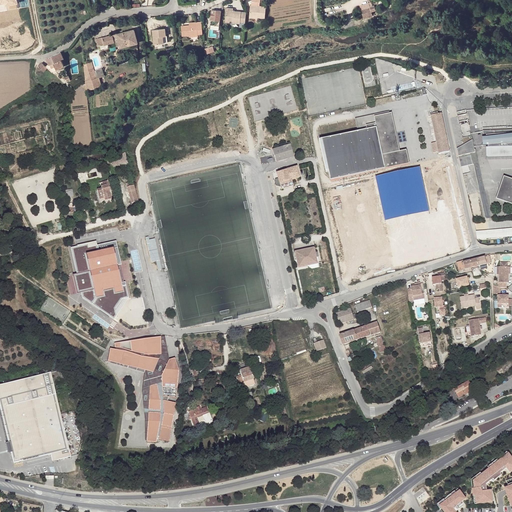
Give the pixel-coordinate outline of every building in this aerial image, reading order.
[(260,2),(260,0),(251,0),(251,5),(250,5),(249,17),(258,17),(265,18),(266,6),(259,6),(260,2)] [(246,12),(241,12),(241,11),(233,11),(233,8),(228,8),(227,10),(226,10),(225,20),(230,21),(233,21),(232,23),(240,23),(240,27),(245,28),(246,12)] [(369,17),(366,8),(361,9),(363,18),(369,17)] [(219,10),(212,9),(210,25),(219,26),(221,10),(219,10)] [(197,24),(189,25),(181,26),(182,36),(189,35),(198,34),(203,34),(202,22),(197,22),(197,24)] [(166,36),(165,28),(153,30),(154,44),(164,43),(163,36),(166,36)] [(137,43),(134,29),(117,34),(118,40),(120,47),(137,43)] [(111,43),(110,35),(102,37),(104,44),(104,45),(108,44),(111,43)] [(64,58),(60,52),(46,58),(49,64),(51,68),(55,66),(56,69),(59,68),(64,66),(61,60),(64,58)] [(107,65),(109,64),(107,59),(101,61),(103,67),(107,65)] [(97,78),(92,62),(84,64),(85,81),(97,78)] [(46,66),(42,63),(39,66),(44,71),(47,68),(46,66)] [(55,66),(51,68),(49,64),(46,66),(47,68),(52,72),(59,69),(59,68),(56,69),(55,66)] [(102,86),(99,77),(85,81),(86,91),(102,86)] [(389,112),(355,119),(358,132),(358,134),(319,142),(326,172),(328,171),(330,181),(340,179),(339,175),(384,165),(385,170),(401,166),(398,152),(389,112)] [(450,152),(442,114),(431,116),(438,152),(439,154),(450,152)] [(511,129),(483,131),(483,147),(488,146),(488,149),(486,149),(486,159),(511,158),(511,129)] [(358,134),(358,132),(319,140),(319,142),(358,134)] [(475,149),(472,140),(457,148),(459,156),(475,152),(475,149)] [(290,144),(272,150),(276,162),(294,156),(290,144)] [(476,149),(475,149),(475,152),(459,156),(459,159),(470,156),(472,164),(474,164),(485,218),(491,218),(476,149)] [(406,150),(398,152),(401,166),(409,164),(406,150)] [(470,156),(459,159),(461,167),(472,164),(470,156)] [(340,179),(385,170),(384,165),(339,175),(340,179)] [(297,167),(276,173),(281,189),(285,188),(292,186),(293,186),(291,179),(300,177),(297,167)] [(511,179),(504,177),(496,199),(511,204),(511,179)] [(111,196),(107,181),(102,183),(103,186),(101,186),(102,189),(97,190),(99,199),(104,198),(111,196)] [(138,201),(134,185),(127,187),(131,203),(138,201)] [(140,207),(138,201),(131,203),(130,207),(131,210),(140,207)] [(511,228),(476,232),(477,239),(511,236),(511,228)] [(149,236),(146,237),(151,262),(157,261),(158,269),(162,269),(156,238),(149,239),(149,236)] [(126,239),(82,251),(91,277),(85,278),(90,291),(95,290),(105,317),(112,310),(111,304),(121,295),(138,292),(126,239)] [(314,247),(295,252),(297,264),(317,260),(314,247)] [(490,256),(485,257),(479,259),(478,259),(480,266),(487,264),(491,263),(490,256)] [(478,259),(475,260),(470,261),(471,268),(480,266),(478,259)] [(463,262),(463,261),(456,263),(457,265),(459,271),(465,269),(463,262)] [(509,283),(509,267),(506,267),(500,267),(499,267),(499,275),(499,286),(499,288),(500,288),(505,288),(506,288),(506,283),(509,283)] [(433,285),(436,285),(442,284),(441,281),(445,280),(444,273),(438,274),(438,277),(432,277),(433,285)] [(467,277),(456,280),(458,288),(469,286),(467,277)] [(421,292),(420,282),(414,284),(415,286),(411,287),(411,289),(407,289),(410,301),(424,298),(423,291),(421,292)] [(475,298),(474,295),(468,296),(464,296),(460,297),(462,308),(476,306),(477,309),(481,309),(479,297),(475,298)] [(502,295),(498,295),(497,304),(498,304),(502,304),(508,304),(508,296),(505,295),(502,295)] [(443,306),(442,297),(434,298),(435,308),(439,307),(440,313),(440,315),(441,315),(445,315),(444,305),(443,306)] [(354,303),(357,310),(371,305),(369,298),(354,303)] [(351,309),(336,314),(339,323),(354,318),(351,309)] [(486,318),(478,319),(469,320),(472,337),(481,335),(480,330),(479,323),(487,322),(486,318)] [(377,322),(339,335),(343,345),(370,336),(368,331),(369,331),(371,336),(381,333),(377,322)] [(422,328),(418,329),(420,343),(431,342),(429,333),(426,334),(425,332),(423,333),(422,328)] [(162,355),(162,337),(115,344),(115,348),(117,348),(116,350),(110,349),(108,361),(154,373),(162,355)] [(164,337),(162,337),(162,355),(154,373),(145,371),(142,393),(145,422),(145,441),(147,441),(150,386),(157,384),(162,376),(169,360),(164,337)] [(384,346),(381,337),(376,338),(380,352),(386,350),(385,346),(384,346)] [(323,340),(313,343),(317,350),(326,347),(323,340)] [(179,371),(176,358),(169,360),(162,376),(157,384),(150,386),(147,442),(156,443),(157,439),(159,439),(159,440),(169,442),(176,403),(173,403),(174,398),(177,399),(179,371)] [(253,378),(249,367),(239,370),(241,375),(243,382),(253,378)] [(51,373),(0,384),(0,406),(13,463),(54,453),(56,460),(71,456),(51,373)] [(465,394),(465,395),(473,390),(468,382),(454,390),(459,398),(465,394)] [(476,496),(477,503),(493,501),(491,490),(485,491),(483,491),(482,485),(505,466),(506,468),(509,472),(511,470),(511,458),(509,454),(502,459),(499,462),(489,469),(482,475),(474,481),(475,488),(472,489),(473,496),(476,496)] [(488,467),(489,469),(499,462),(497,460),(488,467)] [(482,485),(483,491),(485,491),(484,489),(487,489),(486,484),(492,480),(493,481),(501,475),(500,473),(506,468),(505,466),(482,485)] [(472,489),(475,488),(474,481),(482,475),(480,473),(471,480),(472,489)] [(503,484),(511,506),(511,483),(508,485),(507,483),(503,484)] [(444,511),(455,511),(453,508),(457,506),(466,499),(460,491),(440,506),(444,511)]
